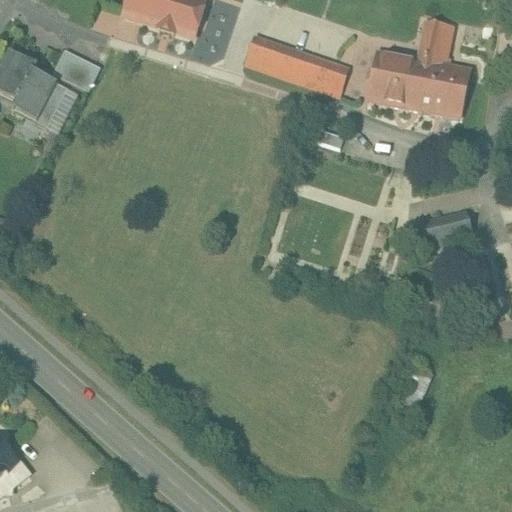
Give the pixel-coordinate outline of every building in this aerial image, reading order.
[(129,0),(123,20),(159,31),(158,34),(173,39),(174,36),(193,42),(205,6),(188,1),(188,0),(129,0)] [(443,29),(425,25),(417,65),(377,57),(373,74),(372,74),(367,77),(366,83),(369,88),(371,88),(367,105),(460,122),(469,75),(445,71),(451,43),(441,41),(443,29)] [(302,59),(253,42),(244,68),(293,85),(302,59)] [(65,54),(53,78),(88,96),(100,72),(65,54)] [(37,70),(8,55),(0,71),(0,97),(16,105),(12,115),(47,134),(67,94),(33,77),(37,70)] [(336,70),(302,59),(293,85),(327,97),(336,70)] [(348,74),(336,70),(327,97),(339,101),(348,74)] [(321,134),(317,146),(339,153),(343,141),(321,134)] [(455,222),(420,230),(425,251),(460,242),(455,222)] [(0,449),(0,500),(3,498),(11,499),(12,492),(28,479),(17,465),(0,449)]
